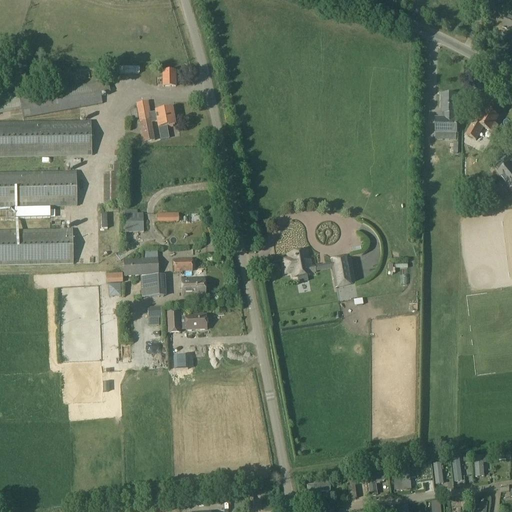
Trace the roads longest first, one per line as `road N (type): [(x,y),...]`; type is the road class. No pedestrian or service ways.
road 1 (unclassified): [(287,511),(216,117),(185,0)]
road 2 (track): [(511,442),(283,475)]
road 3 (unclassified): [(511,76),(429,32),(332,0)]
